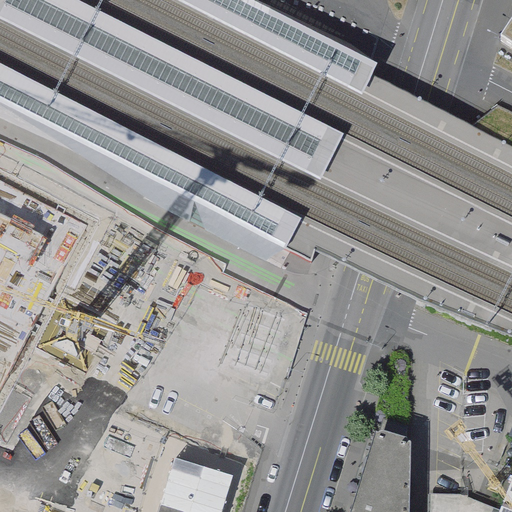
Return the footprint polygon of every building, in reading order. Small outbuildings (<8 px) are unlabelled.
[(73,0),(0,0),(0,16),(323,179),(344,136),(73,0)] [(245,0),(172,0),(363,96),(378,67),(245,0)] [(511,27),(502,43),(511,49),(511,27)] [(0,103),(287,249),(302,220),(0,66),(0,103)] [(0,374),(32,313),(78,223),(63,215),(2,183),(0,182),(0,374)] [(350,509),(349,511),(407,511),(410,440),(374,431),(350,509)] [(511,511),(511,480),(500,508),(460,496),(429,495),(429,511),(511,511)]
